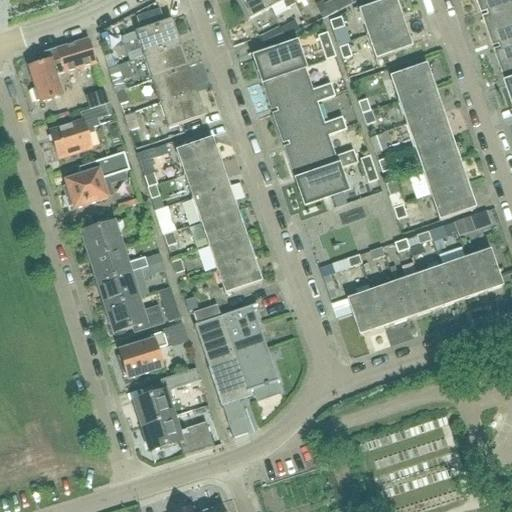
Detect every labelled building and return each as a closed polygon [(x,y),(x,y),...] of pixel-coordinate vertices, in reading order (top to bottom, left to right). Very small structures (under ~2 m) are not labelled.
[(268,10),(262,0),(233,0),(245,22),(268,10)] [(262,0),(268,10),(281,3),(285,10),(294,5),(290,0),(262,0)] [(511,0),(476,0),(481,14),(486,13),(488,18),(488,19),(511,10),(511,0)] [(366,37),(402,25),(394,1),(358,13),(366,37)] [(328,18),(336,14),(330,2),(322,6),(328,18)] [(315,10),(321,22),(325,20),(328,18),(322,6),(315,10)] [(511,10),(488,19),(488,18),(483,20),(493,47),(498,46),(500,51),(500,52),(511,47),(511,10)] [(142,60),(178,47),(169,23),(163,25),(160,13),(137,21),(141,33),(133,35),(142,60)] [(279,31),(284,40),(286,39),(299,33),(293,23),(279,31)] [(402,25),(366,37),(374,61),(410,49),(402,25)] [(284,40),(279,31),(257,42),(262,52),(284,40)] [(325,62),(334,59),(326,35),(317,38),(325,62)] [(51,54),(34,59),(36,68),(28,71),(34,91),(30,92),(34,104),(38,103),(39,105),(61,98),(55,79),(95,67),(87,42),(55,52),(54,53),(51,54)] [(253,60),(261,83),(261,84),(303,69),(294,46),(253,60)] [(150,83),(186,71),(178,47),(142,60),(150,83)] [(346,47),(338,50),(341,61),(350,58),(346,47)] [(511,85),(511,47),(500,52),(500,51),(495,53),(505,81),(510,79),(511,85)] [(395,69),(397,76),(424,67),(422,60),(395,69)] [(396,103),(433,91),(425,67),(388,80),(396,103)] [(315,105),(333,98),(329,86),(310,92),(303,69),(261,84),(270,111),(275,109),(277,115),(314,102),(315,105)] [(115,70),(108,72),(113,87),(120,84),(115,70)] [(186,71),(150,83),(158,106),(194,94),(186,71)] [(433,91),(396,103),(404,127),(441,114),(433,91)] [(103,107),(107,106),(103,92),(84,98),(88,112),(103,107)] [(194,94),(158,106),(167,131),(203,118),(194,94)] [(362,112),(371,109),(367,98),(358,101),(362,112)] [(326,138),(345,132),(340,119),(322,126),(315,105),(314,102),(277,115),(272,116),(281,144),(286,142),(288,148),(325,136),(326,138)] [(98,127),(96,122),(107,118),(103,107),(88,112),(79,115),(82,124),(48,134),(57,162),(90,151),(83,132),(98,127)] [(157,112),(122,125),(130,147),(166,134),(157,112)] [(441,114),(404,127),(412,151),(449,138),(441,114)] [(365,130),(373,127),(370,116),(361,118),(365,130)] [(299,181),(336,169),(337,171),(356,165),(352,152),(333,159),(326,138),(325,136),(288,148),(283,149),(293,177),(297,175),(299,181)] [(369,142),(373,153),(386,149),(384,144),(389,142),(387,136),(378,139),(369,142)] [(458,164),(449,138),(412,151),(421,177),(458,164)] [(183,177),(218,165),(210,141),(174,154),(183,177)] [(158,171),(165,173),(169,157),(149,151),(146,163),(138,161),(136,169),(157,174),(158,171)] [(96,174),(64,184),(67,194),(64,196),(68,209),(72,207),(73,211),(105,200),(100,182),(127,174),(122,157),(94,165),(96,174)] [(367,185),(376,182),(368,158),(359,161),(367,185)] [(386,160),(376,164),(380,174),(389,171),(386,160)] [(466,187),(458,164),(421,177),(429,199),(466,187)] [(218,165),(183,177),(191,201),(226,189),(218,165)] [(295,183),(303,206),(344,192),(337,171),(336,169),(299,181),(295,183)] [(147,190),(155,187),(157,187),(153,176),(143,179),(147,190)] [(385,189),(389,200),(393,212),(401,209),(397,198),(393,186),(385,189)] [(466,187),(429,199),(437,222),(474,209),(466,187)] [(157,188),(147,192),(150,202),(160,199),(157,188)] [(235,212),(226,189),(191,201),(199,225),(235,212)] [(401,209),(393,212),(396,222),(405,219),(401,209)] [(243,236),(235,212),(199,225),(207,248),(243,236)] [(162,238),(171,235),(174,234),(168,220),(157,223),(162,238)] [(440,242),(456,236),(452,225),(428,234),(433,249),(442,246),(440,242)] [(89,260),(119,251),(111,226),(81,235),(89,260)] [(427,234),(415,238),(418,247),(430,243),(427,234)] [(171,235),(162,238),(166,249),(175,246),(171,235)] [(215,272),(251,260),(243,236),(207,248),(215,272)] [(397,254),(408,250),(405,242),(394,246),(397,254)] [(380,250),(369,254),(371,263),(383,259),(380,250)] [(124,266),(119,251),(89,260),(96,284),(145,269),(143,260),(124,266)] [(499,283),(500,283),(499,280),(498,281),(488,252),(466,260),(478,296),(501,289),(499,283)] [(360,266),(358,258),(317,272),(320,280),(360,266)] [(251,260),(215,272),(223,295),(259,283),(251,260)] [(443,267),(455,304),(478,296),(466,260),(447,266),(443,267)] [(171,265),(174,276),(184,273),(180,262),(171,265)] [(147,275),(161,270),(160,265),(146,270),(145,269),(96,284),(104,309),(134,299),(130,284),(148,278),(147,275)] [(418,276),(431,312),(455,304),(443,267),(418,276)] [(394,284),(406,321),(431,312),(418,276),(394,284)] [(369,293),(381,330),(406,321),(394,284),(369,293)] [(381,330),(369,293),(345,301),(329,307),(334,322),(350,316),(357,338),(381,330)] [(139,315),(134,299),(104,309),(112,335),(113,336),(131,330),(133,336),(162,326),(162,325),(160,319),(157,310),(157,309),(139,315)] [(193,300),(184,303),(187,314),(197,311),(193,300)] [(218,401),(220,408),(222,407),(228,425),(242,420),(236,402),(240,401),(249,398),(248,394),(251,393),(255,406),(280,398),(275,385),(250,309),(250,308),(219,318),(216,308),(192,316),(195,326),(193,327),(218,401)] [(171,349),(187,344),(181,326),(165,331),(171,349)] [(150,344),(118,354),(121,363),(117,365),(121,378),(126,377),(127,380),(159,370),(153,352),(164,348),(160,335),(148,339),(150,344)] [(168,381),(170,390),(195,382),(192,373),(168,381)] [(141,428),(171,418),(167,404),(174,402),(169,387),(161,390),(163,395),(134,404),(141,428)] [(176,434),(171,418),(141,428),(149,453),(178,444),(183,460),(212,451),(204,426),(184,433),(183,432),(176,434)] [(0,437),(0,503),(21,498),(5,436),(0,437)]
